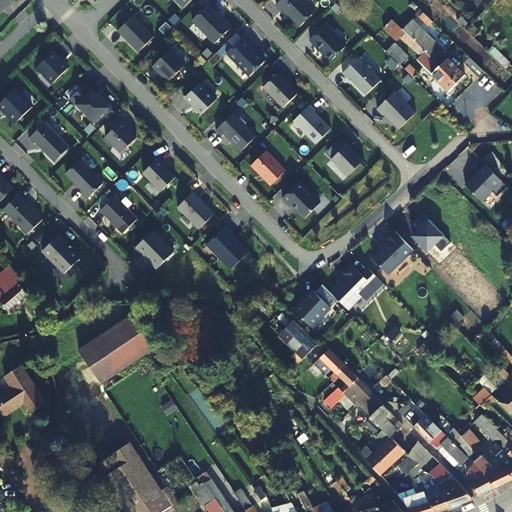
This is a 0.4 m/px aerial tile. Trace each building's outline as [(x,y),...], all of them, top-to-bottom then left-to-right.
[(12,0),(0,0),(0,13),(6,8),(6,9),(14,1),(12,0)] [(304,0),(280,0),(276,5),(282,11),(283,10),(288,15),(290,15),(292,17),(292,19),(300,27),(316,11),(304,0)] [(215,44),(231,28),(222,19),(221,20),(219,17),(220,16),(214,10),(215,10),(209,4),(192,21),(215,44)] [(432,22),(423,13),(419,17),(428,26),(432,22)] [(118,31),(138,52),(154,37),(133,16),(118,31)] [(448,92),(456,84),(401,31),(391,20),(382,30),(395,42),(399,38),(419,58),(416,61),(423,67),(448,92)] [(401,31),(456,84),(464,75),(442,54),(444,51),(412,20),(401,31)] [(310,40),(321,51),(322,50),(332,60),(346,46),(325,25),(310,40)] [(250,76),(265,61),(243,38),(227,53),(250,76)] [(393,44),(386,51),(391,56),(398,48),(393,44)] [(391,56),(399,64),(407,57),(398,48),(391,56)] [(160,71),(169,81),(185,65),(170,49),(153,66),(159,73),(160,71)] [(55,51),(38,67),(54,83),(70,67),(59,57),(60,56),(55,51)] [(359,57),(342,74),(348,79),(349,78),(366,95),(381,80),(359,57)] [(478,78),(484,72),(469,58),(463,64),(478,78)] [(284,108),(298,93),(278,73),(264,87),(284,108)] [(95,123),(110,108),(86,83),(71,98),(95,123)] [(200,83),(184,98),(201,115),(216,99),(200,83)] [(8,115),(16,123),(32,107),(15,89),(0,103),(0,105),(5,111),(6,110),(9,114),(8,115)] [(395,91),(377,109),(383,115),(384,114),(399,129),(416,113),(395,91)] [(316,111),(310,105),(294,121),(316,144),(331,129),(315,112),(316,111)] [(241,151),(257,136),(234,113),(216,130),(222,136),(224,134),(241,151)] [(121,154),(137,139),(127,129),(128,127),(123,121),(106,137),(121,154)] [(55,162),(70,147),(45,123),(29,138),(34,144),(36,143),(55,162)] [(341,138),(327,152),(329,154),(333,149),(338,153),(347,145),(341,138)] [(333,149),(329,154),(333,158),(332,159),(349,176),(364,160),(347,144),(347,145),(338,153),(333,149)] [(287,170),(267,150),(251,166),(271,186),(287,170)] [(486,157),(482,160),(486,165),(489,162),(495,171),(502,166),(492,152),(486,157)] [(164,190),(176,177),(164,166),(166,164),(160,158),(144,173),(160,190),(164,190)] [(104,183),(80,160),(66,174),(83,192),(82,193),(88,199),(104,183)] [(507,185),(484,164),(465,184),(482,200),(492,190),(497,195),(507,185)] [(0,200),(13,188),(0,174),(0,200)] [(300,182),(283,199),(291,207),(293,206),(296,209),(296,210),(304,219),(321,203),(300,182)] [(199,228),(214,214),(208,208),(205,208),(203,205),(203,203),(192,192),(177,207),(199,228)] [(24,199),(19,193),(2,209),(27,234),(42,219),(23,200),(24,199)] [(123,234),(138,219),(116,196),(101,211),(123,234)] [(225,227),(208,244),(232,269),(250,251),(225,227)] [(174,252),(154,231),(136,248),(147,259),(148,258),(151,262),(150,263),(157,269),(174,252)] [(388,243),(372,258),(387,274),(412,250),(394,231),(385,240),(388,243)] [(81,257),(59,235),(42,252),(64,274),(81,257)] [(329,292),(347,310),(361,296),(365,300),(382,283),(367,268),(361,274),(351,264),(342,273),(346,277),(342,281),(341,280),(329,292)] [(4,271),(0,274),(9,285),(0,293),(0,300),(7,310),(26,295),(19,286),(23,282),(10,265),(4,271)] [(305,322),(309,326),(329,306),(312,290),(304,299),(305,300),(302,303),(300,302),(292,310),(305,322)] [(131,315),(79,349),(101,382),(152,348),(131,315)] [(293,321),(280,333),(301,356),(314,344),(293,321)] [(386,334),(392,340),(401,332),(395,326),(386,334)] [(244,339),(236,346),(256,371),(264,364),(244,339)] [(326,350),(318,358),(333,372),(340,364),(341,362),(327,349),(326,350)] [(340,364),(333,372),(348,386),(348,385),(355,379),(357,377),(341,362),(340,364)] [(291,383),(298,391),(320,370),(314,364),(313,363),(292,382),(291,383)] [(47,403),(21,365),(5,376),(12,386),(0,394),(0,408),(5,416),(24,403),(31,414),(47,403)] [(511,387),(508,384),(500,375),(494,380),(501,387),(502,385),(509,391),(498,402),(509,414),(511,411),(511,387)] [(355,379),(348,385),(350,387),(346,391),(351,397),(351,398),(358,406),(364,400),(370,404),(378,397),(357,377),(355,379)] [(159,382),(158,381),(148,388),(184,442),(194,434),(159,382)] [(482,385),(472,396),(480,404),(490,393),(482,385)] [(511,428),(486,402),(485,401),(480,406),(507,434),(511,438),(511,444),(511,445),(511,428)] [(438,431),(440,430),(432,422),(428,425),(420,418),(419,419),(410,409),(412,408),(406,402),(397,410),(428,441),(429,440),(438,431)] [(402,425),(397,420),(392,425),(387,420),(392,415),(381,405),(380,406),(370,416),(368,418),(389,438),(390,437),(401,427),(402,425)] [(504,438),(481,415),(474,421),(495,444),(489,449),(495,455),(500,450),(508,443),(504,438)] [(416,440),(404,427),(396,435),(403,442),(400,447),(404,451),(407,454),(408,453),(410,450),(409,448),(415,441),(416,440)] [(475,459),(473,461),(485,475),(494,486),(495,487),(511,478),(511,477),(505,468),(498,471),(474,445),(478,441),(467,429),(460,436),(471,448),(478,456),(475,459)] [(467,457),(440,430),(438,431),(429,440),(428,441),(435,445),(439,449),(442,446),(457,462),(453,467),(455,469),(457,468),(467,457)] [(478,456),(471,448),(460,436),(458,433),(454,437),(475,459),(478,456)] [(511,445),(511,444),(511,438),(507,434),(504,438),(508,443),(500,450),(511,462),(505,468),(511,477),(511,445)] [(390,437),(389,438),(366,460),(379,475),(404,451),(400,447),(390,437)] [(130,511),(159,511),(172,504),(132,439),(99,459),(130,511)] [(408,472),(414,479),(416,478),(419,475),(426,478),(432,486),(435,485),(447,506),(448,508),(462,503),(472,498),(450,474),(416,440),(415,441),(409,448),(410,450),(408,453),(409,454),(416,463),(408,472)] [(428,441),(453,467),(457,462),(442,446),(439,449),(435,445),(428,441)] [(416,463),(409,454),(397,465),(405,474),(408,472),(416,463)] [(180,457),(173,461),(190,486),(193,485),(197,481),(180,457)] [(485,475),(473,461),(459,473),(478,495),(495,487),(494,486),(485,475)] [(374,479),(371,475),(359,485),(362,489),(374,479)] [(234,511),(211,480),(205,484),(215,498),(224,511),(234,511)] [(358,511),(342,487),(337,480),(332,483),(351,511),(358,511)] [(206,505),(215,498),(205,484),(204,482),(200,485),(195,488),(206,505)] [(379,511),(366,494),(364,491),(358,496),(347,483),(342,487),(358,511),(379,511)] [(435,511),(436,511),(448,508),(447,506),(435,485),(432,486),(423,492),(435,511)] [(280,487),(275,489),(268,494),(273,501),(284,493),(280,487)] [(332,502),(323,489),(319,492),(327,505),(332,502)] [(402,511),(392,499),(381,505),(369,492),(366,494),(379,511),(402,511)] [(423,492),(400,499),(411,511),(435,511),(423,492)] [(322,511),(313,495),(306,498),(312,511),(322,511)] [(224,511),(215,498),(206,505),(211,511),(224,511)] [(312,511),(306,498),(301,500),(306,511),(312,511)]
